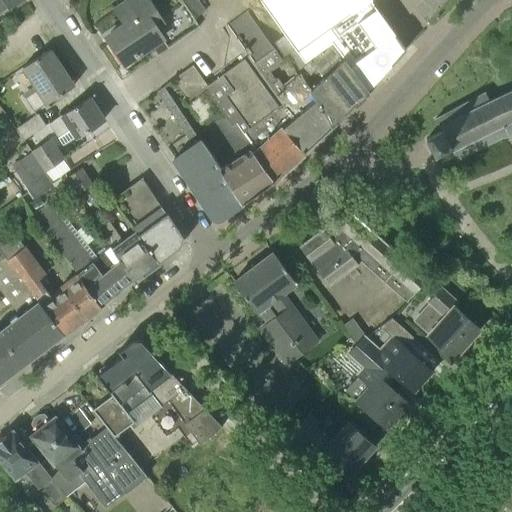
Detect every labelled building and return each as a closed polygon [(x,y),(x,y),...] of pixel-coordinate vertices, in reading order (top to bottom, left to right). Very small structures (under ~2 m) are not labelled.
[(0,0),(0,11),(16,0),(0,0)] [(126,25),(108,37),(125,63),(162,38),(155,27),(162,23),(147,0),(131,0),(117,10),(126,25)] [(198,0),(184,0),(197,17),(206,11),(198,0)] [(332,43),(340,54),(368,90),(406,49),(395,35),(396,34),(391,28),(371,0),(258,0),(285,35),(305,62),(332,43)] [(334,125),(311,90),(301,74),(298,75),(285,85),(278,75),(276,77),(271,70),(283,61),(274,49),(248,11),(228,25),(249,55),(215,80),(249,130),(271,114),(304,152),(334,125)] [(300,70),(304,68),(302,64),(305,62),(285,35),(275,43),(285,57),(290,54),(300,70)] [(368,90),(340,54),(332,43),(305,62),(302,64),(304,68),(310,73),(316,68),(325,78),(353,105),(368,90)] [(50,50),(23,68),(37,90),(24,98),(34,113),(73,86),(50,50)] [(208,85),(193,64),(173,80),(188,100),(204,88),(208,85)] [(353,105),(325,78),(311,90),(334,125),(354,106),(353,105)] [(249,130),(215,80),(208,85),(204,88),(224,115),(232,125),(236,122),(256,150),(252,153),(275,182),(306,154),(304,152),(271,114),(249,130)] [(156,91),(162,99),(169,94),(164,86),(156,91)] [(442,131),(426,139),(431,147),(436,157),(451,149),(456,160),(504,136),(505,138),(511,134),(511,90),(490,101),(485,93),(436,120),(442,131)] [(169,94),(162,99),(167,107),(174,102),(169,94)] [(89,98),(51,123),(58,134),(69,127),(76,138),(104,120),(89,98)] [(174,102),(167,107),(173,115),(180,110),(174,102)] [(180,110),(173,115),(178,123),(185,118),(180,110)] [(16,129),(23,140),(46,125),(39,114),(16,129)] [(219,170),(243,203),(273,181),(274,183),(275,182),(252,153),(256,150),(236,122),(232,125),(224,115),(205,129),(214,141),(218,138),(231,156),(230,162),(222,168),(219,170)] [(185,118),(178,123),(183,131),(191,126),(185,118)] [(191,126),(183,131),(189,139),(196,134),(191,126)] [(31,153),(44,173),(63,161),(50,141),(31,153)] [(225,215),(243,203),(219,170),(222,168),(209,151),(200,157),(195,150),(196,150),(192,145),(174,159),(209,213),(225,215)] [(44,173),(31,153),(11,166),(32,197),(52,184),(44,173)] [(81,168),(68,177),(78,193),(92,184),(81,168)] [(111,198),(136,232),(159,262),(180,246),(181,237),(142,178),(111,198)] [(78,273),(93,261),(47,205),(34,215),(39,223),(78,273)] [(361,261),(406,301),(426,278),(347,208),(333,224),(334,225),(326,232),(321,226),(297,244),(329,285),(361,261)] [(134,280),(159,262),(136,232),(123,242),(108,221),(99,228),(111,247),(134,280)] [(101,306),(78,273),(61,286),(64,290),(52,299),(38,280),(45,274),(13,231),(0,239),(0,247),(60,330),(63,334),(101,306)] [(0,289),(20,316),(0,331),(0,382),(63,334),(60,330),(0,247),(0,289)] [(134,280),(111,247),(101,255),(93,261),(78,273),(101,306),(102,305),(102,306),(134,280)] [(258,312),(259,311),(283,294),(297,283),(273,252),(234,281),(258,312)] [(413,320),(428,333),(427,335),(454,359),(481,328),(455,305),(458,302),(440,287),(428,301),(429,302),(413,320)] [(283,294),(259,311),(273,330),(265,336),(287,365),(295,359),(319,341),(283,294)] [(361,343),(403,381),(413,391),(431,370),(405,347),(414,337),(392,317),(382,328),(394,339),(382,353),(365,338),(361,343)] [(345,324),(352,333),(360,327),(353,318),(345,324)] [(118,352),(121,356),(151,396),(153,394),(162,405),(169,401),(198,443),(222,425),(204,407),(152,352),(141,339),(132,340),(118,352)] [(348,339),(343,345),(351,351),(355,345),(348,339)] [(356,400),(387,428),(399,414),(402,416),(412,406),(395,390),(403,381),(361,343),(351,354),(364,367),(357,375),(368,386),(356,400)] [(91,410),(105,426),(112,436),(133,421),(127,414),(151,396),(121,356),(96,375),(111,395),(91,410)] [(39,461),(65,494),(81,482),(84,480),(78,472),(80,470),(70,456),(73,454),(69,447),(72,444),(69,440),(71,438),(70,436),(53,414),(28,433),(46,457),(39,461)] [(315,427),(303,441),(320,456),(323,452),(349,475),(375,446),(348,422),(331,441),(315,427)] [(112,436),(105,426),(82,443),(74,433),(70,436),(71,438),(69,440),(72,444),(69,447),(73,454),(70,456),(80,470),(78,472),(84,480),(81,482),(102,509),(145,477),(112,436)] [(65,494),(39,461),(13,430),(0,439),(0,462),(27,494),(37,487),(50,505),(65,494)]
